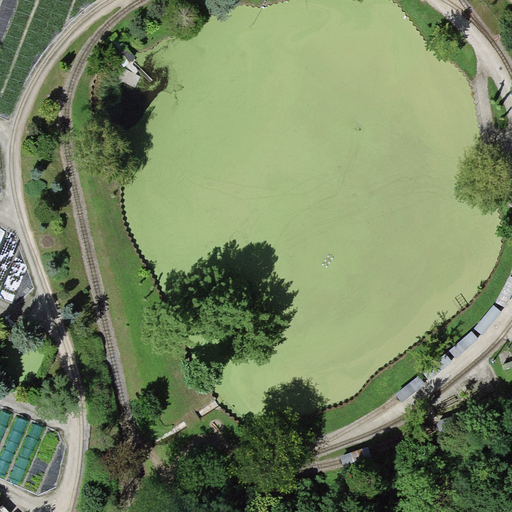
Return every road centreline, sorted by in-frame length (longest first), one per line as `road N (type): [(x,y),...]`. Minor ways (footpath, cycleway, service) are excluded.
road 1 (track): [(0,396),(82,421),(55,315)]
road 2 (track): [(0,125),(14,134),(49,58),(112,0)]
road 3 (track): [(511,300),(459,366),(383,417)]
road 4 (track): [(0,307),(55,315),(18,207)]
road 5 (track): [(436,0),(478,46),(511,127)]
